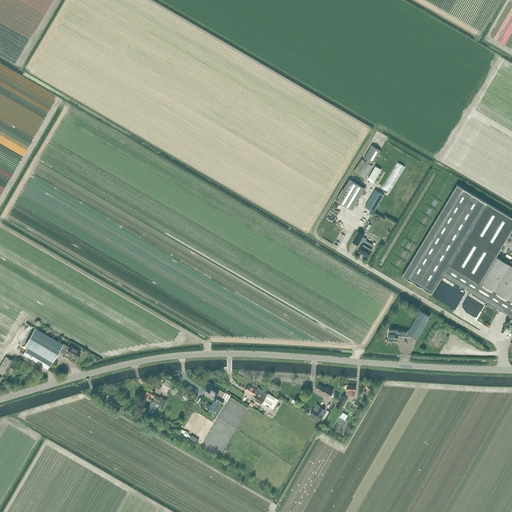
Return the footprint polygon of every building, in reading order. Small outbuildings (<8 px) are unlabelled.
[(373,163),(381,150),(372,145),(364,158),(368,160),(367,162),(362,159),(354,171),(365,178),(372,166),(370,165),(371,163),(373,163)] [(371,173),(368,179),(373,182),(376,176),(381,169),(376,166),(371,173)] [(375,179),(380,183),(377,187),(381,190),(387,180),(384,178),(382,180),(377,176),(375,179)] [(352,210),(365,188),(350,179),(337,200),(352,210)] [(457,185),(402,276),(430,292),(432,293),(443,275),(511,316),(511,329),(511,331),(511,332),(511,265),(500,259),(497,257),(492,264),(491,264),(505,242),(509,244),(511,239),(511,217),(487,203),(484,201),(457,185)] [(375,189),(365,207),(374,212),(384,195),(378,191),(375,189)] [(400,200),(396,206),(406,212),(410,206),(400,200)] [(340,240),(347,226),(340,223),(333,237),(340,240)] [(354,239),(352,242),(358,246),(358,245),(360,243),(363,237),(364,235),(361,233),(358,231),(354,239)] [(361,247),(358,252),(359,252),(359,251),(364,254),(364,255),(368,257),(372,249),(374,246),(365,240),(366,239),(363,237),(360,243),(358,245),(361,247)] [(389,329),(388,339),(397,340),(398,335),(408,336),(409,335),(417,339),(430,316),(420,310),(409,331),(408,330),(407,332),(406,332),(398,331),(398,330),(389,329)] [(81,351),(71,346),(70,347),(63,343),(63,344),(35,328),(25,345),(27,347),(23,355),(48,369),(59,351),(66,355),(67,353),(77,358),(81,351)] [(0,382),(13,361),(6,356),(0,365),(0,382)] [(216,395),(216,394),(217,395),(209,408),(217,412),(224,399),(222,398),(225,392),(209,383),(205,390),(211,393),(211,392),(216,395)] [(328,387),(327,388),(320,384),(317,390),(324,394),(326,395),(329,397),(334,391),(328,387)] [(355,395),(356,385),(348,384),(348,389),(346,389),(346,395),(355,395)] [(249,385),(246,390),(253,395),(254,393),(257,395),(255,400),(262,404),(262,403),(269,407),(275,397),(258,387),(256,389),(249,385)] [(154,394),(155,392),(149,388),(144,396),(149,399),(150,396),(152,397),(151,398),(153,399),(146,411),(151,414),(157,403),(158,404),(158,405),(161,407),(166,400),(162,397),(161,398),(154,394)] [(336,406),(341,409),(347,399),(342,395),(336,406)] [(121,409),(124,403),(118,399),(118,400),(111,396),(108,402),(115,406),(117,407),(115,410),(120,413),(122,409),(121,409)] [(325,410),(320,406),(317,411),(314,409),(311,415),(319,420),(325,410)]
